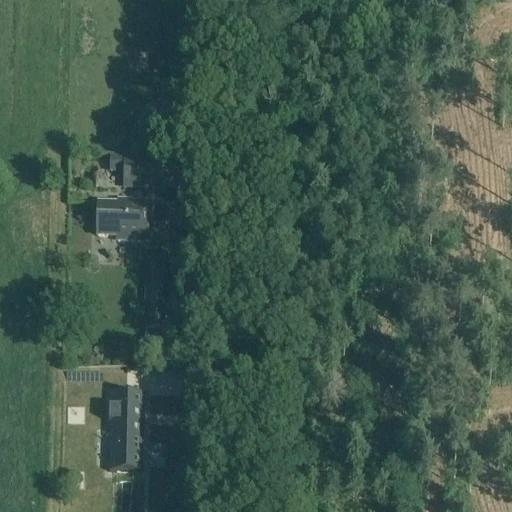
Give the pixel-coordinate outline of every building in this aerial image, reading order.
[(139,154),(163,154),(162,129),(139,129),(139,154)] [(134,190),(158,190),(158,162),(121,161),(121,173),(134,173),(134,190)] [(136,205),(130,204),(131,202),(116,202),(116,205),(97,204),(96,240),(115,241),(115,245),(150,246),(150,243),(152,243),(153,206),(152,206),(152,203),(136,202),(136,205)] [(166,365),(170,292),(145,291),(143,332),(154,333),(153,354),(143,353),(143,364),(166,365)] [(125,382),(125,368),(105,367),(104,381),(125,382)] [(109,468),(109,474),(143,475),(143,469),(142,469),(143,426),(142,426),(142,417),(144,417),(144,397),(111,397),(110,431),(110,468),(109,468)] [(78,492),(78,507),(96,507),(96,492),(78,492)]
